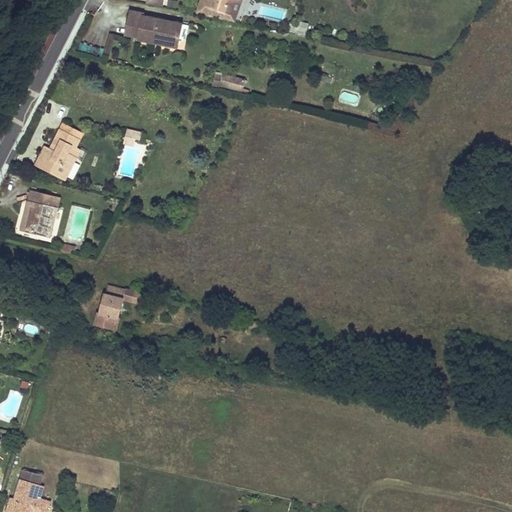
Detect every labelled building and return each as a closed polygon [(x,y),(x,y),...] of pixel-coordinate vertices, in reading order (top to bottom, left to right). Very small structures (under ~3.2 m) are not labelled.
[(206,16),(210,6),(212,6),(216,7),(218,1),(216,0),(203,0),(198,14),(206,16)] [(218,0),(218,1),(216,7),(212,6),(210,6),(206,16),(235,22),(237,16),(230,13),(235,0),(240,0),(243,1),(242,0),(218,0)] [(237,16),(243,1),(240,0),(235,0),(230,13),(237,16)] [(177,48),(182,24),(144,16),(144,13),(131,11),(129,20),(142,23),(139,37),(139,39),(177,48)] [(127,26),(126,35),(139,37),(142,23),(129,20),(127,26)] [(306,34),(309,25),(302,23),(299,32),(306,34)] [(222,76),(215,74),(213,85),(243,93),(247,80),(223,73),(222,76)] [(65,123),(61,129),(73,135),(76,129),(65,123)] [(133,138),(141,140),(143,132),(128,128),(126,136),(133,138)] [(54,171),(53,174),(65,181),(77,157),(73,154),(77,146),(84,133),(76,129),(73,135),(61,129),(53,145),(58,148),(56,151),(51,148),(46,146),(42,153),(36,165),(46,170),(48,167),(54,171)] [(77,146),(73,154),(77,157),(82,149),(77,146)] [(31,200),(24,232),(50,238),(57,208),(52,207),(55,194),(32,188),(29,199),(31,200)] [(24,232),(31,200),(29,199),(27,207),(21,231),(24,232)] [(62,251),(71,253),(72,249),(76,250),(77,246),(64,243),(62,251)] [(98,314),(95,325),(115,330),(123,299),(133,302),(135,292),(108,286),(106,295),(105,295),(100,314),(98,314)] [(140,304),(143,294),(135,292),(133,302),(140,304)] [(258,323),(247,320),(246,327),(257,330),(258,323)] [(24,470),(16,500),(12,499),(8,511),(48,511),(51,502),(41,499),(44,488),(40,487),(43,475),(24,470)]
